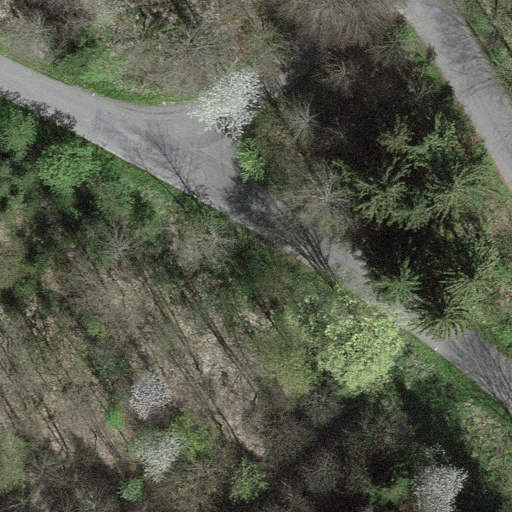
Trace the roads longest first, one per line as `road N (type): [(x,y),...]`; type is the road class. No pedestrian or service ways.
road 1 (unclassified): [(511,392),(331,255),(153,149)]
road 2 (unclassified): [(153,149),(385,0)]
road 3 (unclassified): [(153,149),(0,74)]
road 4 (unclassified): [(420,0),(511,143)]
